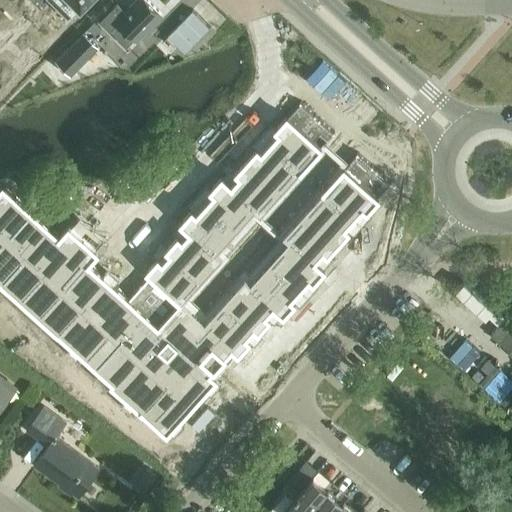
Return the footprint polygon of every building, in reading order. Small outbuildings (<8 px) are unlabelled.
[(68,0),(76,7),(77,8),(78,7),(84,0),(68,0)] [(117,1),(98,20),(108,30),(117,21),(136,39),(162,13),(148,0),(135,0),(126,10),(117,1)] [(193,9),(167,35),(185,52),(210,27),(193,9)] [(86,28),(93,34),(100,28),(93,21),(86,28)] [(82,32),(54,60),(68,75),(96,46),(82,32)] [(18,187),(0,206),(0,286),(159,429),(379,179),(313,121),(145,303),(18,187)] [(66,422),(44,406),(27,429),(48,444),(35,463),(78,495),(98,467),(56,436),(66,422)] [(283,509),(286,511),(307,511),(328,488),(312,475),(283,509)] [(328,488),(307,511),(333,511),(343,501),(328,488)] [(356,511),(343,501),(333,511),(356,511)]
